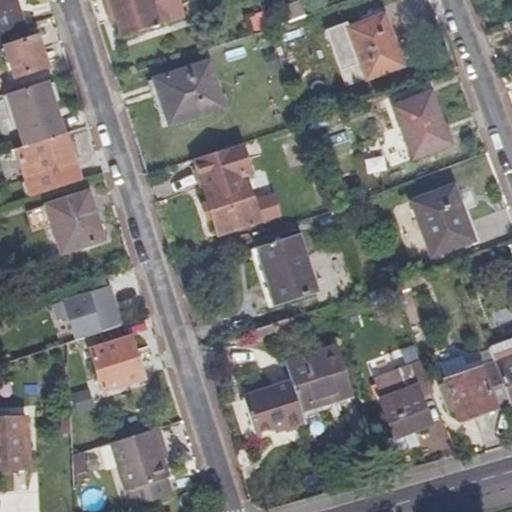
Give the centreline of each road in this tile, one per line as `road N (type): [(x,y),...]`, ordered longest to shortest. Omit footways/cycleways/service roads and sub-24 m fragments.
road 1 (residential): [(66,0),(234,511)]
road 2 (residential): [(511,167),(446,0)]
road 3 (tertiary): [(511,472),(375,511)]
